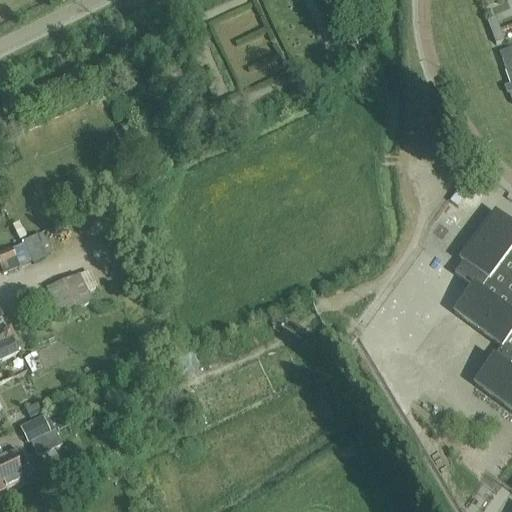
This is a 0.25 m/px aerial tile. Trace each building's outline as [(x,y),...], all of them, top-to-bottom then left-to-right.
[(496,21),(487,24),(492,36),(500,33),(496,21)] [(500,33),(492,36),(496,47),(504,44),(500,33)] [(511,64),(511,61),(502,64),(507,76),(511,74),(511,64)] [(511,511),(511,226),(496,215),(461,264),(464,266),(458,274),(474,287),(454,312),(456,314),(455,316),(505,353),(498,362),(495,361),(475,388),(511,414),(511,511)] [(37,240),(23,246),(23,247),(31,265),(32,266),(46,259),(45,258),(50,256),(48,251),(43,253),(37,240)] [(23,247),(0,257),(0,267),(4,277),(31,265),(23,247)] [(46,297),(37,301),(41,310),(50,306),(46,297)] [(5,332),(3,338),(5,343),(7,342),(10,341),(14,339),(10,330),(5,332)] [(12,345),(0,350),(0,367),(18,359),(12,345)] [(42,422),(21,432),(28,446),(49,436),(42,422)] [(0,495),(21,486),(16,474),(26,470),(19,454),(0,463),(0,495)]
